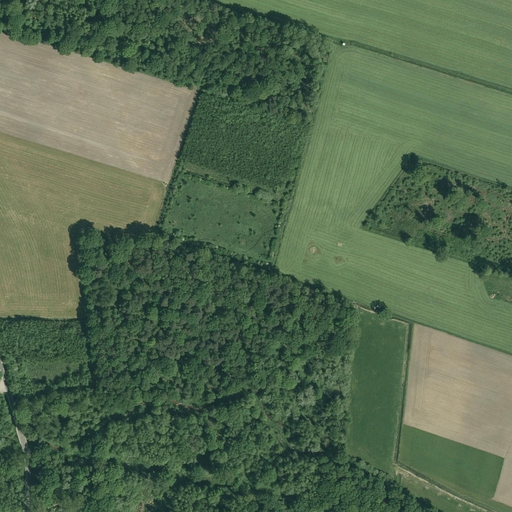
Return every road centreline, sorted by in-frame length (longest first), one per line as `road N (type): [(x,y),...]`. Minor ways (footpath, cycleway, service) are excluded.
road 1 (unclassified): [(25,511),(26,456),(0,361)]
road 2 (track): [(24,448),(145,470)]
